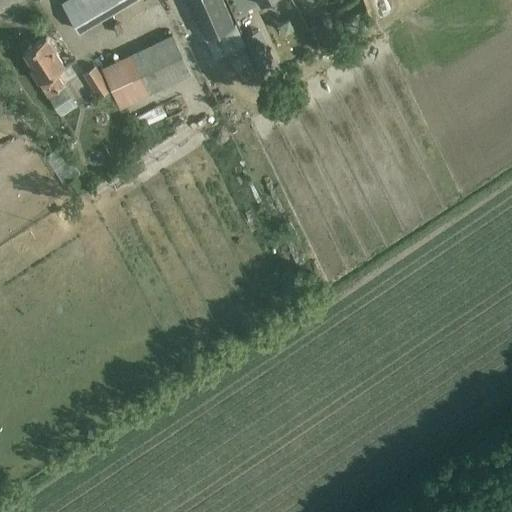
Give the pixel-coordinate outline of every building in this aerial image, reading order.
[(65,0),(63,2),(80,31),(130,0),(65,0)] [(190,0),(215,56),(245,42),(237,23),(235,24),(223,0),(190,0)] [(406,0),(412,9),(428,0),(406,0)] [(172,33),(103,67),(121,108),(191,75),(172,33)] [(31,68),(39,82),(48,95),(64,85),(55,72),(65,65),(46,36),(24,51),(34,66),(31,68)] [(110,88),(96,66),(84,74),(98,96),(110,88)]
